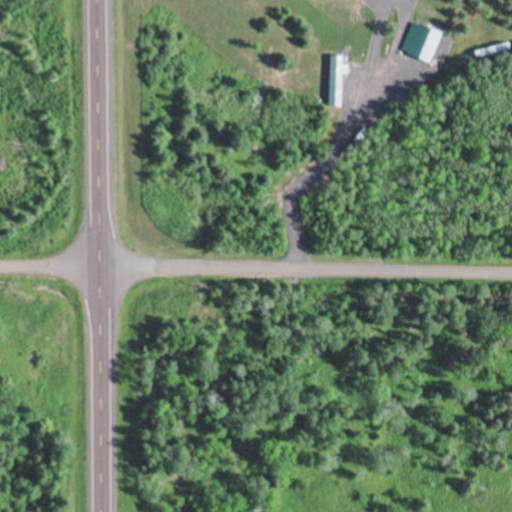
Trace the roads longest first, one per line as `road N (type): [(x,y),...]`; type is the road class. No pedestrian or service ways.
road 1 (primary): [(98,0),(101,511)]
road 2 (residential): [(100,267),(511,276)]
